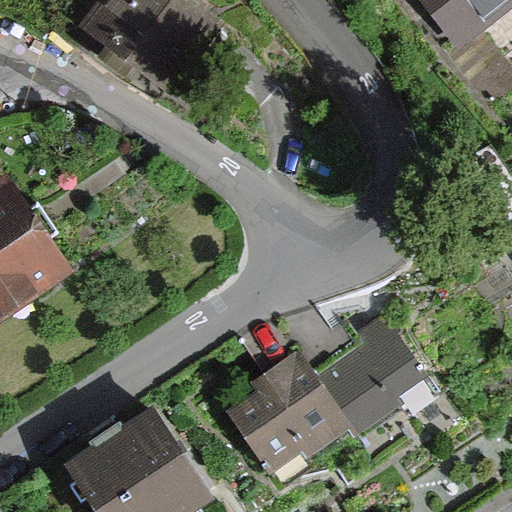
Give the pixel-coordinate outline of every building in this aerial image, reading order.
[(164,84),(211,22),(181,0),(111,0),(90,29),(164,84)] [(509,0),(431,0),(458,36),(509,0)] [(0,309),(63,268),(8,186),(0,190),(0,309)] [(511,230),(487,248),(511,283),(511,230)] [(316,379),(350,427),(357,437),(430,386),(389,328),(316,379)] [(350,427),(316,379),(299,355),(257,385),(264,395),(234,416),(278,478),(350,427)] [(147,406),(70,469),(105,511),(168,511),(207,480),(147,406)] [(0,511),(17,511),(0,489),(0,511)]
